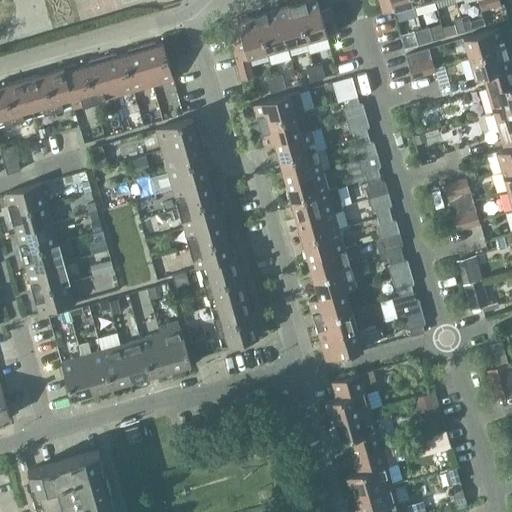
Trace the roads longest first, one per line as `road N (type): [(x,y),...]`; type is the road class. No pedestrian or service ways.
road 1 (residential): [(289,369),(280,310),(287,280),(258,177),(229,154),(195,44)]
road 2 (residential): [(445,336),(360,28)]
road 3 (residential): [(49,433),(289,369)]
road 4 (residential): [(496,511),(445,336)]
road 5 (residential): [(49,433),(0,264)]
road 6 (residential): [(292,380),(445,336)]
road 7 (residential): [(331,511),(292,380)]
